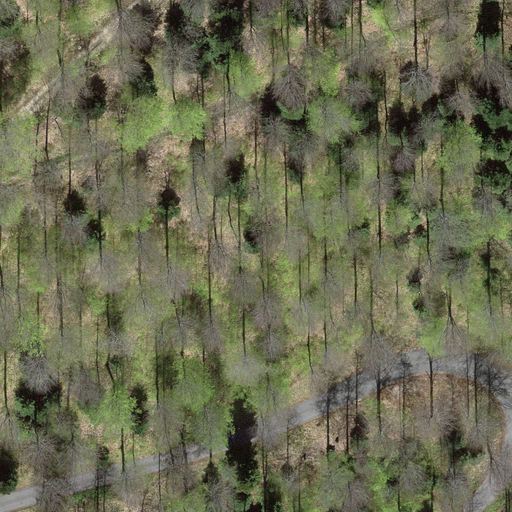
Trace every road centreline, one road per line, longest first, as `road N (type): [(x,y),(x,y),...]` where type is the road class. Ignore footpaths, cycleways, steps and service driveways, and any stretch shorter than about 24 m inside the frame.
road 1 (unclassified): [(0,504),(231,439),(413,363),(474,366),(511,402)]
road 2 (track): [(511,5),(450,3),(269,90),(0,182)]
road 3 (track): [(142,0),(0,141)]
road 4 (track): [(0,65),(122,21)]
